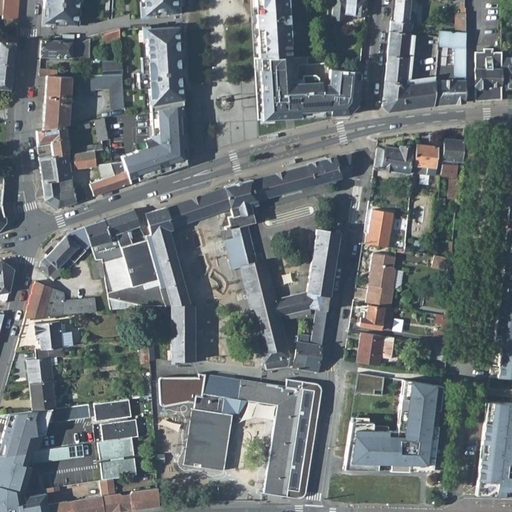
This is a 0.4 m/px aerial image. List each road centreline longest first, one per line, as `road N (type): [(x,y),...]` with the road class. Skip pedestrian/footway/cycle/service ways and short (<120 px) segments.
road 1 (residential): [(364,128),(306,511)]
road 2 (tertiary): [(32,230),(236,161),(364,128)]
road 3 (tertiary): [(29,0),(20,133),(32,230)]
road 4 (tertiary): [(364,128),(511,112)]
road 5 (tertiary): [(0,363),(32,230)]
road 6 (residential): [(377,0),(364,128)]
